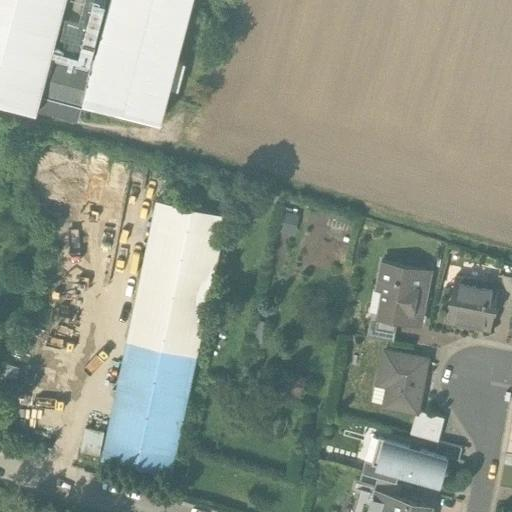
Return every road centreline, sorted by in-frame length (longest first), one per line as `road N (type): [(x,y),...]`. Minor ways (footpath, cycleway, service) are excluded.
road 1 (track): [(162,145),(511,254)]
road 2 (residential): [(162,511),(0,467)]
road 3 (residential): [(478,511),(493,439),(479,387)]
